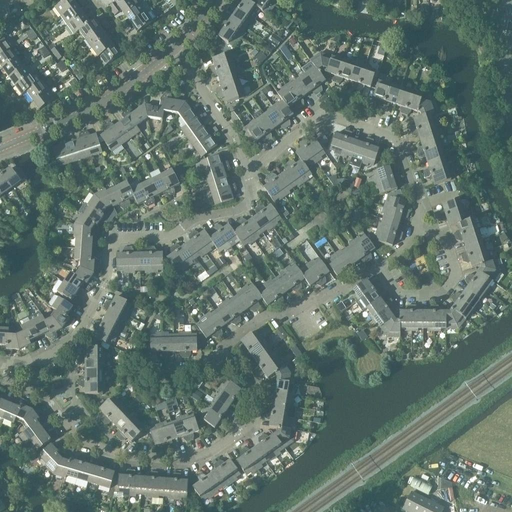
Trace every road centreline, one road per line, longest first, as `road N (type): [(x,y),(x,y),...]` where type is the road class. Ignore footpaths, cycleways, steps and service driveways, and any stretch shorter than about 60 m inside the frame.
road 1 (residential): [(0,379),(44,397),(75,439),(116,457),(190,464),(251,425),(258,401),(252,382),(218,355)]
road 2 (residential): [(0,364),(35,362),(63,347),(88,315),(115,239),(174,236),(236,212),(250,201),(250,171)]
road 3 (residential): [(419,229),(394,140),(329,118),(303,128),(250,171)]
road 4 (tertiary): [(0,152),(95,106),(168,52)]
road 5 (residential): [(218,355),(270,314),(322,300),(379,267)]
road 6 (residential): [(379,267),(393,290),(408,296),(452,281),(442,239),(419,229)]
road 7 (residential): [(250,171),(168,52)]
road 8 (tertiary): [(509,0),(504,81),(511,131)]
